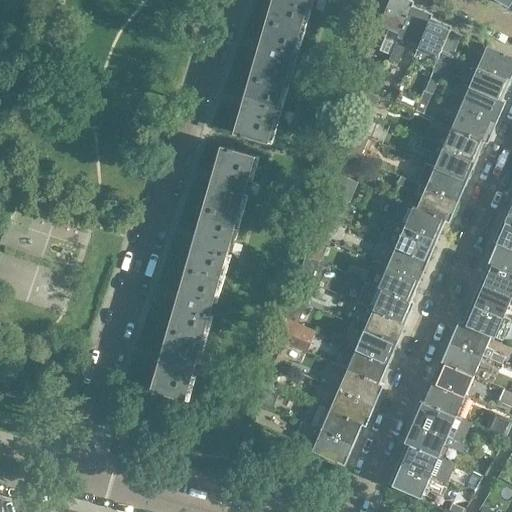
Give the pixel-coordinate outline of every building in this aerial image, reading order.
[(272,0),(267,18),(302,29),(309,8),(312,9),(314,0),(272,0)] [(392,51),(399,37),(400,37),(414,4),(415,1),(413,0),(389,0),(389,2),(383,16),(380,24),(372,42),(392,51)] [(379,0),(374,12),(383,16),(389,2),(389,0),(379,0)] [(399,37),(392,51),(390,56),(397,59),(406,40),(418,45),(417,49),(418,50),(432,16),(434,13),(414,4),(400,37),(399,37)] [(438,59),(442,50),(451,29),(453,25),(432,16),(418,50),(417,49),(413,58),(435,67),(438,59)] [(251,75),(286,85),(292,64),(296,65),(299,53),(296,52),(302,29),(267,18),(251,75)] [(451,29),(442,50),(453,55),(462,34),(451,29)] [(511,55),(487,45),(478,66),(511,80),(511,78),(511,55)] [(442,50),(438,59),(450,64),(453,55),(442,50)] [(478,66),(470,85),(503,99),(511,80),(478,66)] [(433,71),(425,90),(433,93),(441,74),(433,71)] [(286,85),(251,75),(234,132),(269,142),(271,136),(276,120),(280,121),(283,109),(279,108),(286,85)] [(454,103),(461,106),(494,120),(503,99),(470,85),(465,97),(458,94),(454,103)] [(356,108),(357,108),(375,117),(384,98),(364,89),(356,108)] [(425,90),(421,101),(417,109),(425,113),(433,93),(425,90)] [(421,101),(401,92),(397,101),(417,109),(421,101)] [(461,106),(453,125),(485,140),(494,120),(461,106)] [(359,114),(351,131),(363,136),(371,119),(359,114)] [(427,129),(424,137),(476,161),(485,140),(453,125),(447,139),(427,129)] [(350,132),(343,149),(355,155),(362,137),(350,132)] [(476,161),(424,137),(421,145),(440,154),(435,167),(468,181),(476,161)] [(246,191),(249,192),(253,180),(249,179),(256,154),(222,144),(204,206),(239,216),(246,191)] [(424,163),(416,182),(459,201),(468,181),(435,167),(424,163)] [(459,201),(416,182),(401,175),(397,184),(416,193),(414,195),(421,198),(418,206),(414,205),(414,206),(446,221),(450,222),(459,201)] [(340,196),(345,179),(335,176),(329,193),(340,196)] [(325,195),(322,204),(334,208),(337,199),(325,195)] [(398,199),(389,219),(389,220),(437,242),(446,221),(414,206),(398,199)] [(511,199),(503,220),(511,223),(511,199)] [(239,216),(204,206),(186,267),(221,277),(228,252),(232,253),(235,241),(232,240),(239,216)] [(330,219),(317,215),(310,235),(323,240),(330,219)] [(437,242),(389,220),(385,218),(377,238),(396,246),(429,261),(437,242)] [(494,241),(497,242),(511,248),(511,223),(503,220),(494,241)] [(319,259),(322,247),(308,242),(304,254),(319,259)] [(511,248),(497,242),(489,262),(511,271),(511,248)] [(429,261),(396,246),(388,266),(420,280),(429,261)] [(304,254),(300,268),(314,273),(319,259),(304,254)] [(361,278),(379,285),(412,299),(420,280),(388,266),(369,257),(361,278)] [(511,271),(489,262),(481,281),(511,295),(511,271)] [(211,313),(214,314),(217,302),(214,301),(221,277),(186,267),(169,328),(204,338),(211,313)] [(351,298),(352,299),(374,308),(374,307),(407,322),(416,301),(412,299),(379,285),(361,278),(355,290),(351,298)] [(511,295),(481,281),(472,302),(504,316),(511,298),(511,295)] [(286,317),(287,318),(298,323),(307,303),(291,297),(286,317)] [(374,308),(352,299),(349,305),(365,312),(371,315),(365,328),(398,343),(407,322),(374,307),(374,308)] [(472,302),(464,321),(496,335),(495,337),(504,340),(511,320),(511,319),(504,316),(472,302)] [(287,318),(278,340),(290,345),(307,352),(316,331),(298,323),(287,318)] [(460,320),(451,341),(484,355),(483,355),(491,358),(494,351),(495,349),(487,346),(492,335),(495,337),(496,335),(464,321),(463,322),(460,320)] [(204,338),(169,328),(151,389),(186,399),(193,374),(198,376),(201,364),(197,362),(204,338)] [(350,337),(347,343),(390,362),(398,343),(365,328),(359,342),(350,337)] [(278,340),(270,358),(282,363),(290,345),(278,340)] [(390,362),(347,343),(342,341),(338,350),(353,356),(348,368),(381,382),(390,362)] [(451,341),(442,361),(475,374),(483,355),(484,355),(451,341)] [(442,361),(433,381),(466,395),(475,374),(442,361)] [(278,372),(269,368),(264,381),(273,385),(278,372)] [(348,368),(339,389),(371,404),(381,382),(348,368)] [(255,402),(256,402),(272,409),(281,388),(273,385),(264,381),(255,402)] [(433,381),(425,401),(458,415),(466,395),(433,381)] [(511,402),(511,389),(503,385),(498,396),(511,402)] [(339,389),(330,409),(363,424),(371,404),(339,389)] [(425,401),(416,422),(442,433),(449,436),(464,442),(473,421),(458,415),(425,401)] [(320,405),(311,425),(354,444),(363,424),(330,409),(320,405)] [(489,422),(506,429),(511,414),(511,413),(496,406),(489,422)] [(354,444),(311,425),(302,420),(298,430),(318,438),(313,450),(346,464),(354,444)] [(416,422),(407,442),(440,456),(445,444),(465,454),(469,445),(456,439),(449,436),(442,433),(416,422)] [(407,442),(398,462),(439,480),(439,479),(445,481),(453,461),(440,456),(407,442)] [(489,447),(476,442),(473,448),(486,453),(489,447)] [(398,462),(389,483),(422,497),(427,486),(433,488),(432,490),(445,495),(449,484),(439,479),(439,480),(398,462)] [(64,511),(0,493),(0,511),(64,511)] [(459,502),(454,511),(464,511),(467,506),(459,502)]
